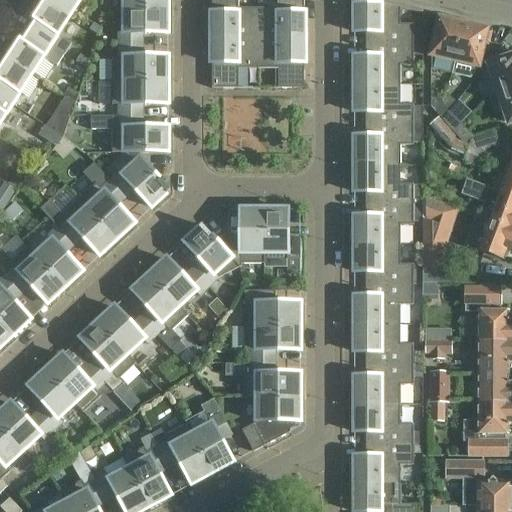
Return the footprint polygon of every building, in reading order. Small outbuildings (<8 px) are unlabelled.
[(70,18),(41,0),(33,0),(27,10),(30,12),(26,18),(36,24),(30,34),(51,48),(64,56),(71,45),(58,36),(70,18)] [(41,0),(70,18),(81,0),(41,0)] [(124,0),(124,12),(168,12),(168,0),(124,0)] [(211,0),(212,14),(211,14),(211,40),(258,40),(258,5),(238,5),(237,0),(211,0)] [(277,0),(278,5),(258,5),(258,40),(305,40),(305,14),(304,14),(304,0),(277,0)] [(354,33),(366,33),(366,46),(413,45),(413,25),(400,24),(400,8),(402,9),(403,8),(369,0),(350,0),(351,26),(354,26),(354,33)] [(124,34),(118,34),(118,47),(143,47),(143,36),(168,35),(168,12),(124,12),(124,34)] [(455,62),(463,26),(439,20),(431,56),(455,62)] [(98,36),(100,28),(94,24),(89,31),(97,36),(98,36)] [(413,25),(413,45),(423,45),(423,25),(413,25)] [(463,26),(455,62),(478,67),(484,43),(489,44),(492,33),(486,32),(487,31),(463,26)] [(30,34),(23,44),(13,37),(10,43),(7,41),(0,51),(0,56),(32,77),(43,59),(56,68),(64,56),(51,48),(30,34)] [(258,70),(258,40),(211,40),(211,65),(212,65),(212,90),(238,90),(238,70),(258,70)] [(305,65),(305,40),(258,40),(258,70),(278,70),(278,90),(304,90),(304,65),(305,65)] [(354,65),(351,65),(351,86),(400,85),(400,65),(413,65),(413,56),(413,45),(366,46),(366,58),(354,58),(354,65)] [(413,45),(413,56),(423,56),(423,45),(413,45)] [(118,59),(112,59),(112,83),(168,83),(168,59),(143,59),(143,47),(118,47),(118,59)] [(0,97),(13,106),(32,77),(0,56),(0,97)] [(86,71),(89,62),(88,61),(80,56),(76,63),(76,64),(86,71)] [(511,58),(489,66),(499,95),(511,90),(511,58)] [(112,106),(118,106),(118,118),(143,118),(143,106),(168,106),(168,83),(112,83),(112,106)] [(354,113),(365,113),(365,126),(413,125),(413,107),(413,105),(400,104),(400,85),(351,86),(351,106),(354,106),(354,113)] [(70,88),(64,97),(65,98),(75,105),(79,94),(70,88)] [(511,90),(499,95),(509,124),(511,123),(511,90)] [(443,103),(433,93),(431,93),(431,108),(436,113),(443,104),(443,103)] [(0,125),(13,106),(0,97),(0,125)] [(58,109),(46,128),(53,132),(63,139),(71,117),(75,105),(65,98),(58,109)] [(451,111),(443,103),(443,104),(436,113),(440,119),(443,122),(449,113),(451,111)] [(413,107),(413,125),(423,125),(423,107),(413,107)] [(449,113),(443,122),(453,133),(462,125),(449,113)] [(91,118),(91,131),(112,131),(112,154),(168,154),(168,130),(143,130),(143,118),(118,118),(91,118)] [(468,149),(471,141),(462,144),(453,133),(443,122),(440,119),(431,128),(444,142),(451,149),(466,155),(465,157),(478,161),(481,154),(468,149)] [(354,145),(351,145),(351,165),(400,165),(400,145),(413,146),(413,144),(413,125),(365,126),(365,138),(354,138),(354,145)] [(413,125),(413,144),(423,144),(423,125),(413,125)] [(462,125),(453,133),(462,144),(471,141),(476,139),(462,125)] [(53,132),(47,142),(56,148),(63,139),(53,132)] [(476,139),(471,141),(468,149),(481,154),(484,147),(498,142),(495,134),(476,139)] [(448,165),(439,156),(434,162),(442,170),(448,165)] [(123,177),(119,173),(110,181),(126,199),(135,191),(152,210),(167,196),(171,193),(161,182),(160,183),(140,161),(123,177)] [(511,165),(511,166),(511,165),(511,164),(509,163),(504,178),(498,176),(493,190),(478,185),(511,197),(511,165)] [(354,193),(365,193),(365,205),(413,205),(413,186),(413,185),(400,185),(400,165),(351,165),(351,186),(354,186),(354,193)] [(25,182),(15,176),(8,186),(16,191),(25,182)] [(97,184),(80,201),(117,242),(135,226),(118,207),(126,199),(110,181),(101,189),(97,184)] [(479,219),(487,222),(491,223),(511,230),(511,197),(476,184),(470,200),(484,205),(479,219)] [(6,185),(0,193),(0,208),(3,210),(16,191),(8,186),(6,185)] [(413,186),(413,205),(423,205),(423,186),(413,186)] [(424,221),(440,227),(445,213),(447,206),(424,198),(424,221)] [(74,247),(83,239),(100,258),(117,242),(100,223),(80,201),(62,217),(49,202),(40,210),(58,229),(74,247)] [(15,203),(1,216),(10,225),(23,213),(15,203)] [(354,224),(351,224),(351,245),(400,245),(400,226),(413,226),(413,223),(413,205),(365,205),(365,218),(354,217),(354,224)] [(413,205),(413,223),(423,223),(423,221),(423,220),(423,205),(413,205)] [(240,236),(228,236),(228,255),(240,268),(241,268),(241,265),(264,265),(264,211),(240,211),(240,236)] [(288,236),(288,211),(264,211),(264,265),(264,255),(287,255),(287,273),(299,273),(299,261),(300,261),(300,236),(288,236)] [(487,222),(479,219),(476,218),(465,247),(503,261),(507,250),(511,252),(511,230),(491,223),(487,222)] [(424,221),(423,221),(423,223),(423,266),(423,270),(423,273),(445,273),(445,244),(435,241),(440,227),(424,221)] [(184,244),(201,263),(193,271),(209,289),(219,280),(215,275),(232,260),(240,269),(240,268),(228,255),(212,238),(202,227),(199,230),(184,244)] [(51,243),(36,258),(65,290),(83,274),(66,255),(74,247),(58,229),(47,239),(51,243)] [(354,273),(365,273),(365,285),(413,285),(413,266),(413,265),(400,265),(400,245),(351,245),(351,266),(354,266),(354,273)] [(13,262),(17,267),(6,277),(22,295),(31,287),(48,306),(65,290),(36,258),(27,249),(13,262)] [(184,279),(167,260),(150,276),(188,317),(189,316),(181,307),(197,293),(201,297),(209,289),(193,271),(184,279)] [(413,285),(423,285),(423,284),(423,273),(423,270),(423,266),(413,266),(413,285)] [(170,351),(180,342),(172,332),(188,317),(150,276),(132,292),(149,311),(141,319),(157,337),(170,351)] [(0,283),(0,282),(0,323),(13,338),(31,322),(14,303),(22,295),(6,277),(0,283)] [(438,284),(423,284),(423,295),(438,295),(438,284)] [(354,304),(351,304),(351,325),(400,325),(400,306),(413,306),(413,285),(365,285),(365,298),(354,298),(354,304)] [(478,313),(478,343),(511,343),(511,322),(509,322),(508,312),(500,312),(500,306),(502,306),(502,289),(465,289),(464,306),(465,306),(465,313),(478,313)] [(256,328),(244,328),(300,329),(300,305),(275,305),(275,292),(244,292),(244,306),(256,306),(256,328)] [(132,327),(115,308),(98,324),(135,366),(137,364),(129,355),(145,341),(149,345),(157,337),(141,319),(132,327)] [(0,350),(13,338),(0,323),(0,350)] [(89,367),(105,385),(114,394),(124,385),(120,380),(135,366),(98,324),(80,341),(97,359),(89,367)] [(354,353),(365,353),(365,365),(413,365),(413,353),(413,345),(400,345),(400,325),(351,325),(351,346),(354,346),(354,353)] [(232,328),(232,339),(244,339),(244,352),(251,352),(251,364),(275,364),(275,353),(300,353),(300,329),(244,328),(237,328),(232,328)] [(451,355),(451,343),(425,343),(425,355),(432,355),(432,361),(443,361),(443,355),(451,355)] [(511,343),(478,343),(479,374),(508,374),(508,364),(511,364),(511,343)] [(413,353),(413,365),(423,365),(423,353),(413,353)] [(80,375),(63,356),(46,372),(75,405),(83,413),(83,414),(102,397),(97,392),(105,385),(89,367),(80,375)] [(251,376),(244,376),(244,399),(300,400),(300,376),(275,376),(275,364),(251,364),(251,376)] [(354,385),(351,385),(351,406),(400,405),(400,386),(413,386),(413,378),(413,365),(365,365),(365,377),(354,377),(354,385)] [(413,365),(413,378),(423,378),(423,365),(413,365)] [(28,389),(45,407),(36,415),(53,433),(63,424),(59,420),(75,405),(46,372),(28,389)] [(431,373),(431,405),(445,405),(445,403),(448,403),(448,374),(431,373)] [(479,374),(479,405),(499,405),(511,405),(511,383),(508,384),(508,374),(479,374)] [(256,424),(241,432),(252,454),(289,434),(289,423),(300,423),(300,400),(244,399),(244,400),(256,400),(256,424)] [(28,423),(11,404),(0,414),(0,427),(23,453),(41,437),(45,441),(53,433),(36,415),(28,423)] [(413,425),(400,425),(400,405),(351,406),(351,426),(354,427),(354,433),(366,433),(366,446),(413,445),(413,433),(413,425)] [(445,405),(431,405),(431,423),(444,423),(445,405)] [(511,405),(499,405),(479,405),(479,422),(463,422),(463,443),(468,443),(468,457),(481,457),(507,457),(508,442),(505,442),(505,436),(508,436),(508,426),(511,425),(511,405)] [(186,426),(212,476),(233,464),(221,442),(232,436),(220,415),(209,421),(211,426),(192,436),(186,426)] [(165,437),(168,443),(157,448),(169,470),(179,465),(191,487),(212,476),(186,426),(165,437)] [(0,480),(1,481),(7,488),(1,481),(11,472),(7,468),(23,453),(0,427),(0,480)] [(413,433),(413,445),(423,445),(423,433),(413,433)] [(354,465),(351,465),(351,486),(400,485),(400,466),(413,466),(413,445),(366,446),(366,458),(354,458),(354,465)] [(85,464),(95,458),(89,447),(88,448),(80,453),(85,464)] [(147,454),(144,449),(123,460),(150,509),(171,498),(159,476),(169,470),(157,448),(147,454)] [(109,481),(107,476),(95,482),(107,504),(117,498),(124,511),(144,511),(150,509),(123,460),(128,471),(109,481)] [(463,482),(462,508),(496,508),(496,511),(510,511),(511,484),(498,484),(492,479),(488,483),(485,483),(485,463),(445,463),(445,482),(463,482)] [(82,482),(61,493),(71,511),(97,511),(96,509),(107,504),(95,482),(85,487),(82,482)] [(354,511),(413,511),(414,505),(400,505),(400,485),(351,486),(351,506),(354,506),(354,511)] [(44,509),(39,511),(71,511),(61,493),(41,504),(44,509)] [(9,511),(16,506),(9,500),(0,509),(3,511),(9,511)]
